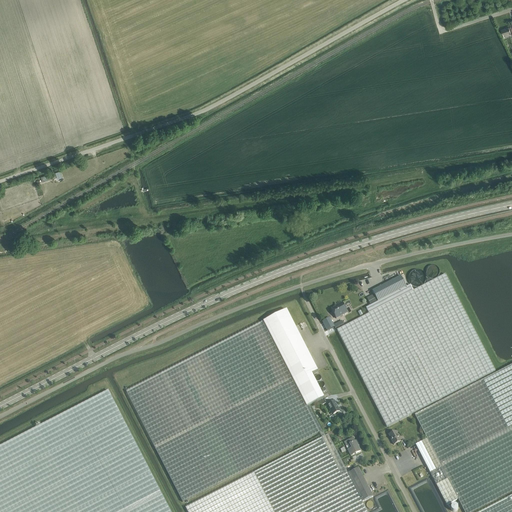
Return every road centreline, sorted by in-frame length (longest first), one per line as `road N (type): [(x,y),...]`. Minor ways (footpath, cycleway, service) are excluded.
road 1 (tertiary): [(0,407),(256,282),(394,234),(511,205)]
road 2 (unclassified): [(407,0),(223,101),(0,183)]
road 3 (unclassified): [(154,344),(301,285),(511,235)]
road 4 (unclassified): [(415,511),(304,297)]
road 5 (unclassified): [(154,344),(0,416)]
